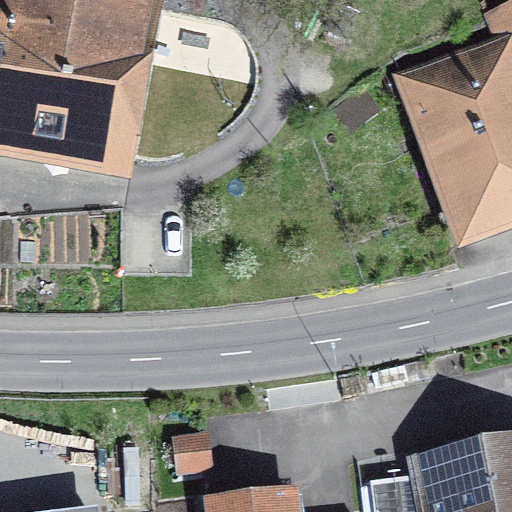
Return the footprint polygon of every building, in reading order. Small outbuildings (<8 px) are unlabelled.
[(11,0),(10,7),(0,74),(0,139),(121,158),(144,2),(132,0),(11,0)] [(0,74),(10,7),(0,5),(0,74)] [(495,42),(391,79),(458,267),(511,248),(511,8),(486,17),(495,42)] [(511,511),(511,437),(483,443),(495,511),(511,511)] [(495,511),(483,443),(418,454),(428,511),(495,511)]
